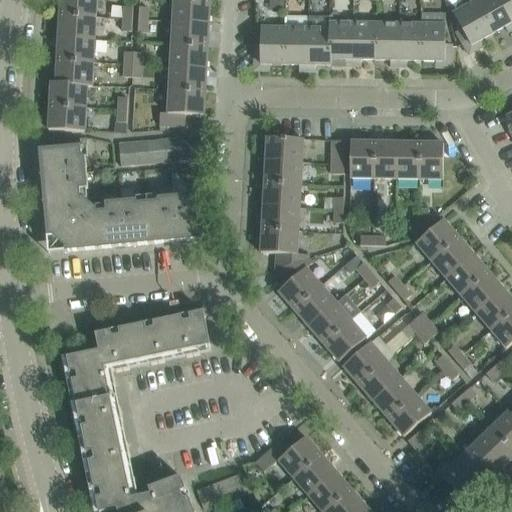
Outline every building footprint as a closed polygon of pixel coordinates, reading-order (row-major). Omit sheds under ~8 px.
[(97,0),(60,0),(60,17),(96,19),(97,0)] [(211,1),(191,0),(185,0),(174,0),(173,23),(209,25),(211,1)] [(270,0),(270,8),(284,9),(283,0),(270,0)] [(474,3),(472,0),(459,0),(455,13),(453,14),(467,40),(461,43),(469,56),(483,48),(479,42),(492,35),(474,3)] [(508,34),(511,31),(511,24),(498,0),(478,0),(474,3),(492,35),(505,28),(508,34)] [(511,0),(498,0),(511,24),(511,0)] [(133,20),(134,8),(124,7),(123,20),(133,20)] [(139,21),(149,22),(150,9),(140,9),(139,21)] [(353,24),(343,24),(343,20),(335,12),(330,17),(330,23),(329,23),(329,29),(331,29),(330,61),(331,61),(345,61),(344,68),(353,68),(353,24)] [(445,45),(445,25),(446,14),(422,13),(422,25),(421,62),(452,62),(452,45),(445,45)] [(307,73),(308,17),(284,16),(285,29),(284,66),(299,66),(299,73),(307,73)] [(95,41),(96,19),(60,17),(58,39),(95,41)] [(330,23),(330,17),(329,18),(308,17),(307,73),(315,73),(315,67),(331,67),(331,61),(330,61),(331,29),(329,29),(329,23),(330,23)] [(132,33),(133,20),(123,20),(123,32),(132,33)] [(148,34),(149,22),(139,21),(139,34),(148,34)] [(208,48),(209,25),(173,23),(172,46),(208,48)] [(376,61),(376,24),(353,24),(353,68),(361,68),(361,61),(376,61)] [(398,68),(399,25),(376,24),(376,61),(390,62),(390,68),(398,68)] [(421,62),(422,25),(399,25),(398,68),(406,69),(407,62),(421,62)] [(285,29),(281,29),(261,29),(261,46),(254,46),(254,65),(261,65),(261,66),(284,66),(285,29)] [(94,64),(95,41),(58,39),(57,62),(94,64)] [(207,71),(208,48),(172,46),(170,69),(207,71)] [(133,66),(133,54),(124,54),(124,66),(133,66)] [(133,66),(143,66),(143,54),(133,54),(133,66)] [(92,87),(94,64),(57,62),(56,84),(51,83),(51,85),(92,87)] [(133,78),(133,66),(124,66),(123,77),(133,78)] [(143,68),(143,66),(133,66),(133,78),(148,78),(148,68),(143,68)] [(206,93),(207,71),(170,69),(169,91),(206,93)] [(92,88),(92,87),(51,85),(50,107),(86,109),(88,88),(92,88)] [(204,117),(206,93),(169,91),(168,115),(160,114),(159,127),(165,127),(185,129),(185,116),(204,117)] [(117,110),(127,111),(128,99),(118,99),(117,110)] [(85,133),(86,109),(50,107),(49,131),(85,133)] [(127,123),(127,111),(117,110),(117,122),(127,123)] [(511,115),(503,121),(511,136),(511,115)] [(124,167),(197,160),(202,160),(200,137),(122,145),(124,167)] [(59,242),(90,204),(84,200),(84,199),(81,199),(80,190),(88,189),(84,147),(87,146),(86,139),(64,141),(45,143),(45,150),(39,151),(47,238),(53,238),(59,242)] [(304,141),(271,139),(267,139),(266,162),(302,164),(304,141)] [(332,162),(332,166),(344,166),(344,162),(345,142),(332,142),(332,162)] [(374,180),(374,143),(351,143),(350,180),(374,180)] [(397,180),(397,144),(374,143),(374,180),(373,194),(382,194),(382,180),(397,180)] [(419,181),(420,144),(397,144),(397,180),(419,181)] [(420,144),(419,181),(443,181),(444,145),(420,144)] [(301,187),(302,164),(266,162),(265,185),(301,187)] [(332,166),(331,176),(344,176),(344,167),(344,166),(332,166)] [(300,210),(301,187),(265,185),(263,208),(300,210)] [(65,247),(65,253),(205,240),(201,195),(105,204),(105,212),(96,213),(96,209),(95,209),(90,204),(59,242),(65,247)] [(333,199),(333,213),(344,213),(344,199),(333,199)] [(299,232),(300,210),(263,208),(262,230),(299,232)] [(333,213),(333,226),(344,226),(344,213),(333,213)] [(428,215),(418,223),(425,231),(435,222),(428,215)] [(431,263),(459,239),(444,221),(416,245),(431,263)] [(418,223),(408,232),(415,239),(425,231),(418,223)] [(297,256),(299,232),(262,230),(261,254),(277,255),(276,272),(308,261),(309,256),(297,256)] [(373,238),(361,238),(361,247),(373,247),(373,238)] [(386,238),(373,238),(373,247),(386,247),(386,238)] [(446,280),(474,256),(459,239),(431,263),(446,280)] [(461,297),(489,274),(474,256),(446,280),(461,297)] [(294,311),(321,287),(306,270),(312,265),(308,261),(276,272),(287,285),(278,293),(294,311)] [(372,273),(364,264),(355,271),(364,281),(372,273)] [(372,273),(364,281),(372,290),(381,283),(372,273)] [(476,315),(504,291),(489,274),(461,297),(476,315)] [(395,278),(388,284),(396,293),(403,287),(395,278)] [(309,328),(336,304),(321,287),(294,311),(309,328)] [(403,287),(396,293),(405,303),(411,297),(403,287)] [(491,332),(511,313),(511,300),(504,291),(476,315),(491,332)] [(395,316),(404,309),(396,299),(387,306),(395,316)] [(324,346),(351,322),(336,304),(309,328),(324,346)] [(104,368),(210,346),(203,313),(95,335),(99,352),(67,358),(99,511),(194,511),(181,478),(149,490),(151,496),(138,499),(132,500),(104,368)] [(506,350),(511,344),(511,313),(491,332),(506,350)] [(422,314),(415,320),(423,330),(430,324),(422,314)] [(408,326),(417,336),(423,330),(415,320),(408,326)] [(339,363),(354,350),(367,340),(351,322),(324,346),(339,363)] [(430,324),(423,330),(431,339),(439,333),(430,324)] [(423,330),(417,336),(425,345),(431,339),(423,330)] [(359,386),(386,362),(371,344),(343,368),(359,386)] [(448,352),(456,361),(463,355),(454,346),(448,352)] [(463,355),(456,361),(464,370),(471,364),(463,355)] [(436,363),(444,372),(450,366),(442,357),(436,363)] [(503,359),(494,367),(502,375),(511,367),(503,359)] [(374,403),(401,379),(386,362),(359,386),(374,403)] [(450,366),(444,372),(452,381),(458,375),(450,366)] [(493,383),(502,375),(494,367),(486,375),(493,383)] [(388,420),(416,397),(401,379),(374,403),(388,420)] [(468,405),(477,396),(469,388),(460,396),(468,405)] [(460,396),(451,405),(459,413),(468,405),(460,396)] [(404,438),(419,425),(431,414),(416,397),(388,420),(404,438)] [(511,417),(508,413),(491,429),(511,450),(511,417)] [(433,421),(423,430),(431,439),(442,431),(433,421)] [(500,471),(511,460),(511,450),(491,429),(475,445),(500,471)] [(416,452),(431,439),(423,430),(408,443),(416,452)] [(294,480),(321,456),(306,438),(292,450),(283,441),(264,457),(273,467),(278,462),(294,480)] [(484,487),(500,471),(475,445),(459,461),(484,487)] [(309,497),(336,473),(321,456),(294,480),(309,497)] [(265,474),(273,467),(264,457),(256,464),(265,474)] [(467,504),(484,487),(459,461),(442,477),(467,504)] [(321,511),(326,511),(351,491),(336,473),(309,497),(321,511)] [(198,492),(197,492),(204,511),(246,496),(239,476),(202,490),(198,492)] [(361,511),(366,508),(351,491),(326,511),(361,511)]
